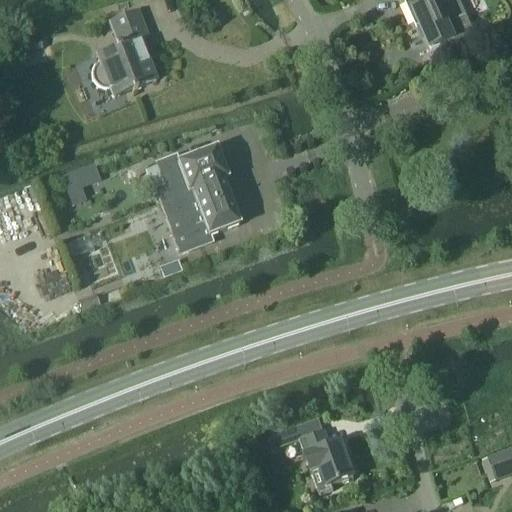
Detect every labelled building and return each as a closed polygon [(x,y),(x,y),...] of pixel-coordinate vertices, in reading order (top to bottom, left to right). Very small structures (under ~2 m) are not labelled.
[(401,0),(415,30),(417,29),(428,54),(441,49),(446,59),(477,45),(456,0),(401,0)] [(92,72),(91,78),(92,84),(95,89),(100,92),(106,93),(110,103),(154,86),(137,44),(144,41),(135,17),(108,28),(117,52),(94,61),(96,68),(92,72)] [(163,190),(153,193),(159,207),(225,182),(214,152),(177,166),(174,160),(154,167),(156,172),(163,190)] [(97,184),(92,171),(76,177),(81,190),(97,184)] [(225,182),(159,207),(164,221),(178,258),(191,254),(210,246),(208,240),(237,228),(221,184),(225,183),(225,182)] [(78,305),(81,315),(97,309),(93,300),(78,305)] [(351,484),(338,446),(326,450),(322,437),(303,444),(314,476),(319,474),(326,493),(351,484)] [(265,445),(269,459),(280,455),(276,441),(265,445)] [(511,452),(487,461),(495,483),(511,476),(511,452)]
